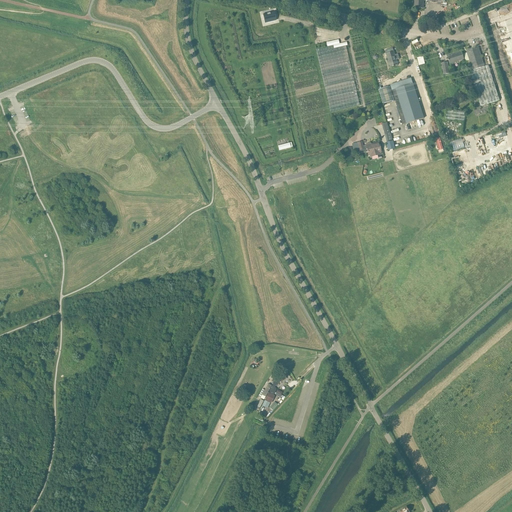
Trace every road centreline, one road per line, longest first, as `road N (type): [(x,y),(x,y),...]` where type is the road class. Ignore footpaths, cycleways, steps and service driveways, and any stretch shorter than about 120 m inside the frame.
road 1 (tertiary): [(430,511),(284,250),(218,103)]
road 2 (unclassified): [(218,103),(172,127),(152,126),(112,68),(94,59),(0,96)]
road 3 (unclassified): [(283,0),(414,32),(506,0)]
